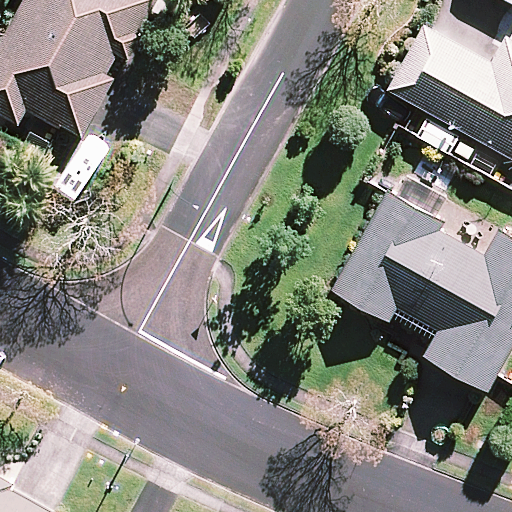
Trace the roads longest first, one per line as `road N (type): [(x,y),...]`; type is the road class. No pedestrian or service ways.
road 1 (residential): [(326,0),(112,382)]
road 2 (residential): [(112,382),(408,511)]
road 3 (residential): [(0,318),(112,382)]
